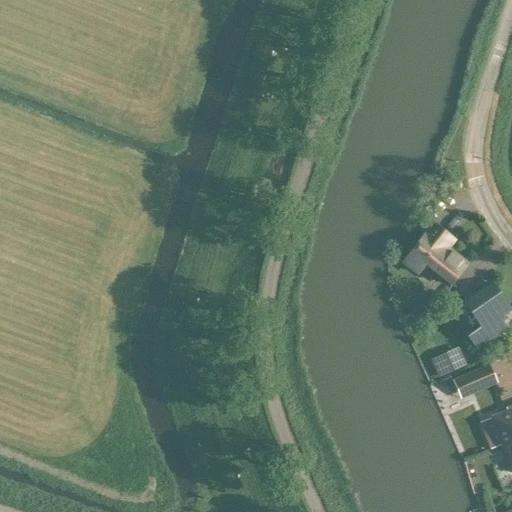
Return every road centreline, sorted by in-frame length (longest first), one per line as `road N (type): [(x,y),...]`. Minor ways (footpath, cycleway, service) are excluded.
road 1 (unclassified): [(322,511),(279,405),(266,346),(277,265),(365,0)]
road 2 (unclassified): [(475,162),(475,135),(511,17)]
